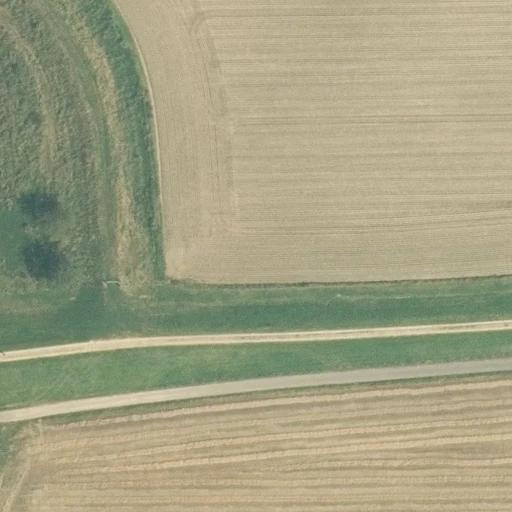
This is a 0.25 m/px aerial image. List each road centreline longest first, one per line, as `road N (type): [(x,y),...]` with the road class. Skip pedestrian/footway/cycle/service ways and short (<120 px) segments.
road 1 (unclassified): [(0,417),(511,364)]
road 2 (track): [(0,360),(130,343),(511,323)]
